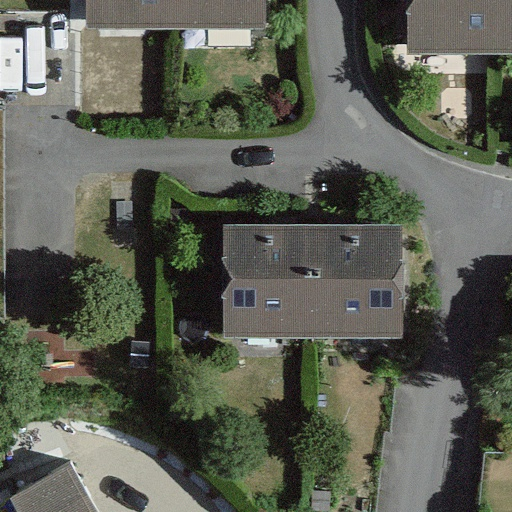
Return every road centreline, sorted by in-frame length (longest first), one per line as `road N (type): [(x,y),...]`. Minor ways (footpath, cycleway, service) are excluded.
road 1 (residential): [(360,145),(44,149)]
road 2 (residential): [(419,511),(480,203)]
road 3 (residential): [(360,145),(334,75),(333,0)]
road 4 (residential): [(480,203),(360,145)]
